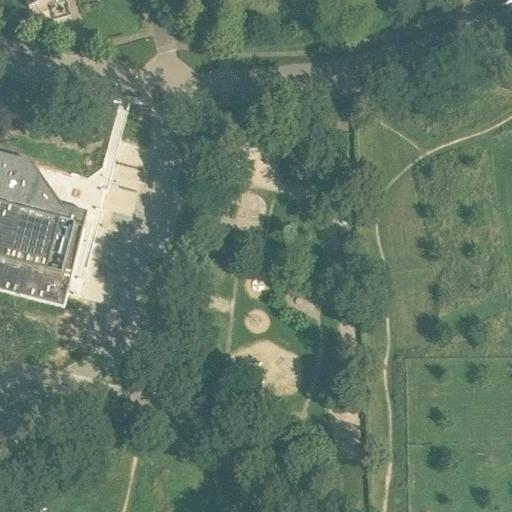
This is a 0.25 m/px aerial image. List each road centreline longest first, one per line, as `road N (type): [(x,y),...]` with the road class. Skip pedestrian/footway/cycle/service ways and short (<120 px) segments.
road 1 (tertiary): [(511,29),(330,75),(171,85)]
road 2 (residential): [(284,511),(207,443),(153,417),(0,372)]
road 3 (tertiary): [(171,85),(53,66),(0,48)]
